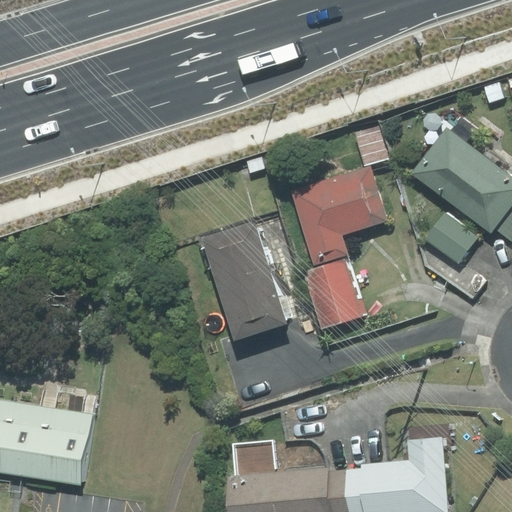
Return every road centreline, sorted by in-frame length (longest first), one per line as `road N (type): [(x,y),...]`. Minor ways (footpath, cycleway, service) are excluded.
road 1 (primary): [(428,0),(0,136)]
road 2 (primary): [(0,43),(143,0)]
